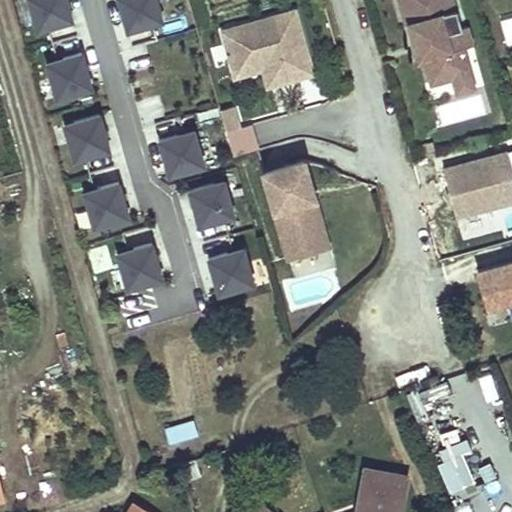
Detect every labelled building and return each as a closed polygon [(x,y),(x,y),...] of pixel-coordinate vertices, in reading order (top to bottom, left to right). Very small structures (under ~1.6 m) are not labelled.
[(71,19),(66,0),(28,0),(36,29),(71,19)] [(162,19),(156,0),(118,0),(127,29),(162,19)] [(465,22),(459,23),(454,25),(448,6),(447,0),(397,0),(403,20),(406,19),(411,38),(424,34),(429,51),(421,53),(428,79),(450,74),(468,69),(461,43),(470,41),(465,22)] [(448,6),(454,25),(459,23),(454,5),(448,6)] [(255,57),(259,50),(270,47),(279,79),(311,70),(294,8),(222,28),(232,63),(255,57)] [(255,57),(232,63),(234,73),(262,65),(267,83),(279,79),(270,47),(259,50),(255,57)] [(81,52),(46,62),(56,96),(91,86),(81,52)] [(472,84),(468,69),(450,74),(454,89),(472,84)] [(231,111),(230,103),(217,107),(218,114),(231,111)] [(236,126),(231,111),(218,114),(223,129),(236,126)] [(98,114),(63,124),(73,158),(108,148),(98,114)] [(203,164),(193,129),(158,139),(168,174),(203,164)] [(511,195),(511,185),(502,147),(437,164),(450,211),(511,195)] [(285,255),(325,243),(301,159),(261,171),(285,255)] [(232,214),(222,179),(187,189),(197,224),(232,214)] [(117,181),(82,192),(92,226),(127,216),(117,181)] [(160,277),(150,243),(115,253),(125,287),(160,277)] [(251,283),(241,248),(206,258),(216,293),(251,283)] [(511,260),(475,273),(486,308),(511,299),(511,260)] [(427,426),(442,471),(466,463),(451,418),(427,426)] [(192,422),(163,430),(168,446),(196,437),(192,422)] [(195,458),(179,463),(184,480),(200,475),(195,458)] [(382,472),(382,473),(381,474),(364,471),(355,511),(267,511),(261,506),(255,511),(397,511),(404,476),(382,472)]
